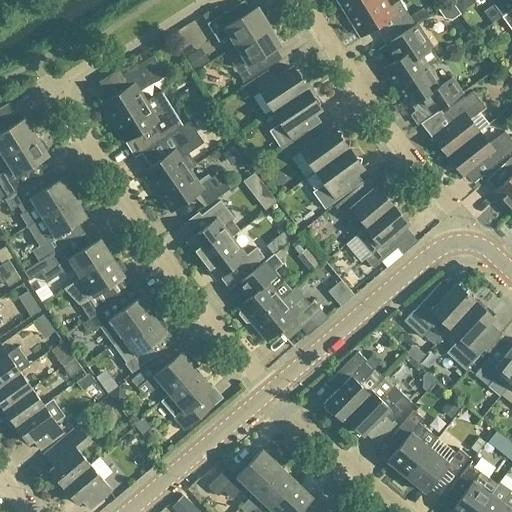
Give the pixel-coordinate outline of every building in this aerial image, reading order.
[(335,0),(347,18),(375,0),(335,0)] [(388,9),(382,0),(375,0),(347,18),(360,38),(393,18),(403,33),(413,26),(399,3),(388,9)] [(454,19),(476,1),(475,0),(456,0),(446,9),(454,19)] [(511,0),(487,0),(493,6),(501,18),(511,10),(511,0)] [(229,38),(235,48),(268,28),(256,8),(233,23),(226,13),(206,25),(218,44),(229,38)] [(511,10),(501,18),(511,32),(511,10)] [(381,71),(394,90),(428,68),(438,61),(414,26),(394,38),(382,46),(393,63),(381,71)] [(280,47),(268,28),(235,48),(242,58),(231,65),(243,84),(263,71),(257,61),(280,47)] [(164,77),(152,57),(122,76),(129,88),(100,106),(112,125),(145,104),(139,93),(164,77)] [(272,112),(306,89),(300,81),(300,77),(297,72),(293,70),(292,68),(274,81),(267,71),(242,88),(248,98),(258,91),(272,112)] [(438,83),(428,68),(394,90),(407,109),(420,100),(431,116),(451,103),(461,95),(448,76),(438,83)] [(306,89),(272,112),(281,125),(268,133),(280,150),(309,131),(303,121),(320,110),(319,108),(319,105),(315,99),(312,98),(306,89)] [(447,158),(479,134),(469,121),(485,109),(472,93),(442,116),(450,125),(432,139),(447,158)] [(145,104),(112,125),(124,144),(153,126),(159,136),(179,124),(161,94),(145,104)] [(0,160),(3,159),(35,138),(24,119),(19,122),(0,134),(0,160)] [(178,149),(142,174),(156,194),(189,171),(195,166),(188,155),(204,144),(190,123),(169,136),(178,149)] [(332,128),(315,140),(309,131),(282,149),(290,160),(300,153),(314,173),(347,149),(332,128)] [(488,146),(479,134),(447,158),(462,177),(480,163),(487,173),(511,152),(511,143),(504,133),(488,146)] [(19,180),(11,185),(9,182),(47,158),(35,138),(3,159),(10,170),(0,175),(0,187),(7,199),(24,188),(19,180)] [(362,169),(347,149),(314,173),(323,185),(312,194),(324,211),(351,191),(344,182),(362,169)] [(511,213),(511,211),(511,157),(503,165),(511,173),(511,175),(492,194),(511,213)] [(189,171),(156,194),(170,214),(198,194),(207,207),(229,190),(218,174),(200,187),(189,171)] [(27,186),(24,188),(7,199),(3,201),(10,212),(17,208),(22,215),(19,217),(26,228),(73,199),(61,180),(34,197),(27,186)] [(356,217),(366,228),(392,206),(376,188),(359,202),(351,193),(334,208),(347,224),(356,217)] [(26,228),(38,248),(31,252),(38,263),(65,246),(58,235),(85,218),(73,199),(26,228)] [(208,226),(187,242),(201,261),(230,239),(230,240),(239,232),(231,222),(233,220),(219,203),(200,217),(208,226)] [(389,240),(407,225),(392,206),(366,228),(355,237),(371,255),(364,261),(372,270),(396,249),(389,240)] [(230,239),(201,261),(216,280),(237,264),(244,273),(263,259),(255,249),(244,258),(230,240),(230,239)] [(38,263),(23,273),(29,283),(41,275),(46,284),(62,274),(63,276),(73,269),(80,279),(111,259),(99,240),(91,245),(72,258),(65,246),(38,263)] [(248,299),(237,309),(239,311),(238,316),(245,325),(250,324),(251,326),(291,292),(274,272),(282,266),(273,255),(252,273),(237,285),(248,299)] [(87,319),(114,301),(113,300),(110,296),(112,294),(112,288),(111,286),(123,278),(111,259),(80,279),(64,290),(79,306),(86,317),(87,319)] [(0,275),(12,268),(8,262),(0,267),(0,275)] [(12,268),(0,275),(0,276),(8,289),(20,281),(12,268)] [(208,271),(195,280),(205,296),(219,288),(208,271)] [(442,338),(449,330),(449,329),(474,302),(455,284),(436,305),(427,297),(413,312),(413,311),(402,322),(420,339),(431,328),(442,338)] [(321,311),(313,302),(308,306),(294,289),(291,292),(251,326),(266,343),(292,321),(300,330),(321,311)] [(0,310),(10,330),(40,315),(33,301),(24,305),(18,293),(0,301),(0,310)] [(117,306),(114,301),(87,319),(88,320),(81,326),(88,336),(99,328),(112,346),(152,317),(151,315),(153,310),(146,299),(140,300),(139,299),(127,308),(125,305),(120,305),(119,305),(117,306)] [(449,329),(449,330),(459,339),(445,354),(465,372),(484,351),(473,342),(494,320),(474,302),(449,329)] [(154,319),(152,317),(112,346),(125,364),(124,365),(131,375),(153,359),(146,349),(165,335),(164,334),(167,328),(159,318),(154,319)] [(23,345),(30,355),(44,346),(37,336),(23,345)] [(0,387),(19,374),(29,367),(16,349),(7,356),(0,347),(0,387)] [(474,376),(487,388),(500,398),(502,395),(511,382),(511,347),(498,364),(490,357),(474,376)] [(158,384),(168,396),(196,372),(195,370),(198,368),(186,353),(183,356),(181,354),(160,371),(153,362),(130,382),(143,397),(158,384)] [(364,364),(366,362),(357,353),(335,375),(344,383),(324,404),(342,422),(345,419),(344,419),(383,380),(374,371),(372,372),(364,364)] [(58,363),(62,368),(73,360),(69,355),(58,363)] [(73,360),(62,368),(70,379),(81,371),(73,360)] [(196,372),(168,396),(160,403),(184,431),(211,408),(203,398),(212,390),(196,372)] [(0,407),(2,411),(31,390),(19,374),(0,387),(0,407)] [(362,436),(383,416),(391,424),(411,404),(393,387),(392,389),(383,380),(344,419),(345,419),(362,436)] [(511,382),(502,395),(511,402),(511,406),(511,407),(511,382)] [(31,390),(2,411),(14,427),(43,407),(31,390)] [(52,400),(43,407),(14,427),(27,444),(32,441),(39,451),(63,434),(55,423),(64,417),(52,400)] [(392,437),(402,444),(387,462),(406,478),(429,449),(437,440),(418,424),(422,420),(413,412),(392,437)] [(62,488),(89,466),(78,452),(90,442),(78,428),(44,457),(53,469),(49,472),(55,479),(53,481),(53,484),(57,490),(60,490),(62,488)] [(453,477),(468,459),(458,450),(447,464),(429,449),(406,478),(424,493),(444,470),(453,477)] [(244,486),(253,494),(279,467),(261,450),(236,476),(227,467),(207,488),(217,497),(222,491),(231,500),(244,486)] [(461,475),(449,492),(454,496),(459,500),(450,511),(478,511),(497,485),(488,479),(468,465),(461,475)] [(89,466),(62,488),(76,505),(81,501),(89,510),(111,492),(89,466)] [(279,467),(253,494),(239,509),(242,511),(249,511),(260,501),(270,510),(296,483),(279,467)] [(298,511),(312,498),(296,483),(270,510),(267,511),(298,511)] [(499,483),(497,485),(478,511),(511,511),(511,496),(509,494),(510,491),(499,483)]
